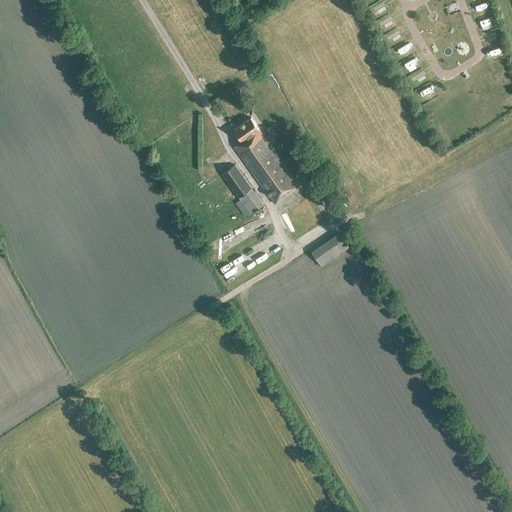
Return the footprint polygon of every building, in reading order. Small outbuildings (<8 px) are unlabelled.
[(234,146),(275,204),(300,186),(251,117),(234,129),(242,141),(234,146)] [(271,126),(265,129),(271,137),(276,134),(271,126)] [(238,197),(252,188),(235,165),(222,174),(238,197)] [(263,204),(252,188),(238,197),(250,214),(263,204)] [(234,233),(222,236),(225,246),(240,242),(238,236),(234,237),(234,233)] [(346,234),(318,253),(324,262),(352,243),(346,234)] [(261,240),(253,244),(255,249),(263,245),(261,240)] [(234,274),(245,267),(241,260),(235,264),(232,260),(228,263),(234,274)]
